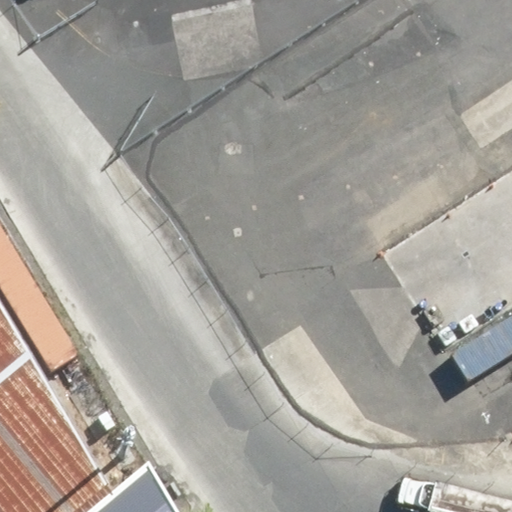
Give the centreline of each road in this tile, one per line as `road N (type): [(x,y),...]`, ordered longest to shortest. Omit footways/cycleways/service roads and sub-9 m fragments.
road 1 (unknown): [(50,168),(483,0)]
road 2 (unknown): [(50,168),(264,511)]
